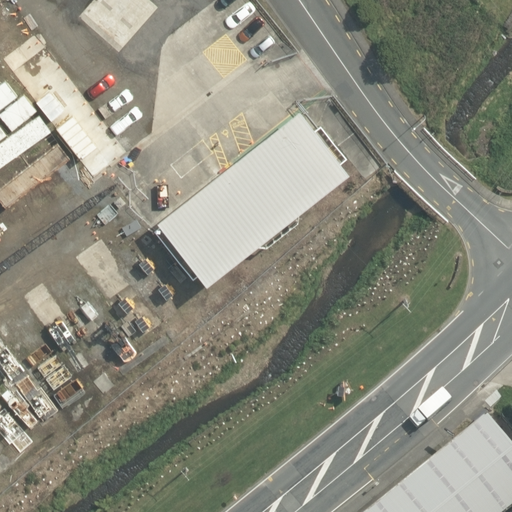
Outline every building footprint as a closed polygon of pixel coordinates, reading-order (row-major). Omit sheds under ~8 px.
[(224,0),(198,0),(209,13),(224,0)] [(256,4),(222,25),(251,73),(285,52),(256,4)] [(31,20),(0,44),(0,52),(99,181),(134,154),(31,20)] [(209,284),(352,171),(344,162),(348,158),(322,124),(316,128),(301,109),(158,221),(161,224),(155,229),(194,279),(201,274),(209,284)] [(508,511),(511,509),(511,451),(485,419),(370,511),(508,511)]
